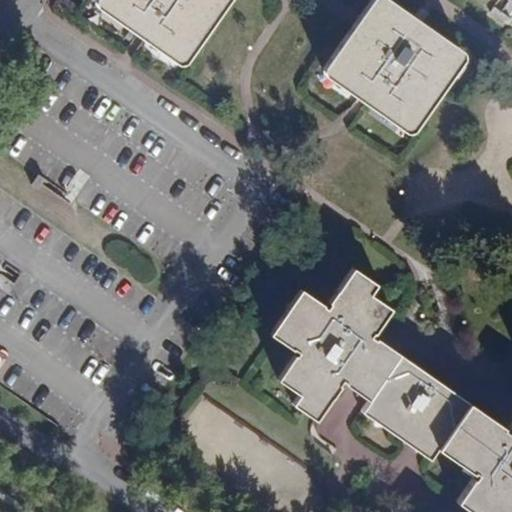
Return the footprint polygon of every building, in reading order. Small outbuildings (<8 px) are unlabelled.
[(95,0),(95,3),(98,8),(130,29),(132,27),(118,17),(121,14),(100,0),(95,0)] [(100,0),(121,14),(118,17),(132,27),(130,29),(144,40),(146,36),(161,46),(162,43),(182,57),(187,52),(190,54),(224,4),(221,2),(222,0),(100,0)] [(457,53),(451,49),(453,45),(389,0),(387,3),(382,0),(379,0),(366,19),(360,15),(360,16),(378,28),(370,40),(352,27),(329,60),(332,62),(328,68),(349,82),(346,85),(360,95),(358,98),(372,108),(374,105),(389,114),(390,112),(411,126),(415,120),(418,122),(446,82),(443,80),(446,75),(443,74),(457,53)] [(370,0),(360,15),(366,19),(379,0),(382,0),(387,3),(389,0),(370,0)] [(352,27),(370,40),(378,28),(360,16),(352,27)] [(184,62),(186,60),(190,54),(187,52),(182,57),(162,43),(161,46),(146,36),(144,40),(175,62),(179,63),(181,63),(184,62)] [(443,80),(446,82),(462,60),(463,57),(463,54),(462,52),(460,49),(453,45),(451,49),(457,53),(443,74),(446,75),(443,80)] [(324,74),(326,76),(358,98),(360,95),(346,85),(349,82),(328,68),(332,62),(329,60),(325,65),(323,69),(323,71),(324,74)] [(412,130),(414,128),(418,122),(415,120),(411,126),(390,112),(389,114),(374,105),(372,108),(403,130),(407,131),(409,131),(412,130)] [(38,189),(45,178),(38,174),(31,184),(38,189)] [(504,511),(508,506),(511,508),(511,420),(506,429),(499,424),(496,429),(476,415),(479,410),(371,334),(375,328),(370,325),(385,302),(370,291),(375,283),(352,267),(326,305),(306,291),(292,312),(286,309),(269,333),(295,351),(291,356),(297,359),(281,383),(296,393),(290,402),(315,419),(342,381),(367,399),(363,403),(385,419),(382,424),(429,458),(436,447),(448,456),(451,451),(471,464),(468,470),(474,474),(455,501),(471,511),(504,511)] [(286,309),(292,312),(306,291),(301,287),(286,309)] [(375,328),(391,306),(385,302),(370,325),(375,328)] [(291,356),(276,379),(281,383),(297,359),(291,356)] [(363,403),(360,409),(382,424),(385,419),(363,403)] [(479,410),(476,415),(496,429),(499,424),(479,410)] [(451,451),(448,456),(468,470),(471,464),(451,451)]
